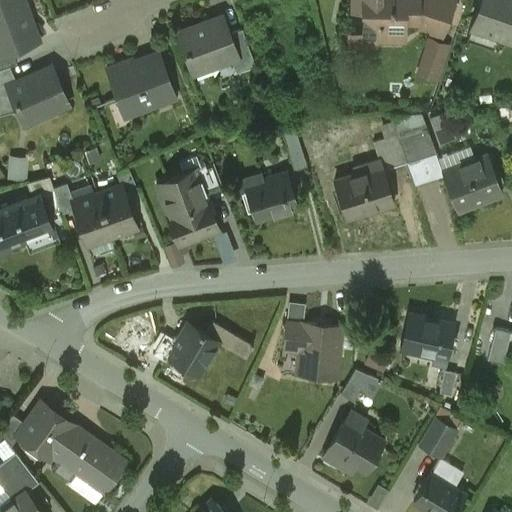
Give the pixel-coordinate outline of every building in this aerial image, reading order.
[(37,40),(22,0),(0,0),(0,53),(12,49),(37,40)] [(453,0),(451,0),(353,0),(353,8),(362,8),(362,18),(368,24),(377,24),(377,36),(399,36),(403,32),(403,19),(419,19),(444,27),(453,0)] [(511,0),(479,0),(466,39),(468,40),(473,24),(511,37),(511,0)] [(217,17),(177,31),(193,73),(231,59),(238,56),(230,33),(227,26),(221,28),(217,17)] [(255,65),(242,28),(230,33),(238,56),(231,59),(236,72),(255,65)] [(418,74),(442,80),(451,42),(427,36),(418,74)] [(0,67),(10,64),(16,62),(12,49),(0,53),(0,67)] [(158,52),(133,62),(132,60),(128,58),(107,66),(119,101),(132,97),(137,109),(174,95),(158,52)] [(10,64),(0,67),(0,113),(18,109),(7,84),(16,80),(10,64)] [(16,80),(7,84),(18,109),(24,123),(68,103),(51,65),(16,80)] [(440,141),(455,135),(446,110),(431,115),(440,141)] [(421,112),(392,114),(397,132),(398,133),(407,161),(436,151),(421,112)] [(294,123),(279,124),(293,169),(307,165),(294,123)] [(397,132),(373,140),(378,157),(379,157),(383,168),(407,161),(398,133),(397,132)] [(9,154),(9,176),(28,177),(29,155),(9,154)] [(378,157),(353,165),(355,172),(334,178),(346,217),(366,211),(365,209),(393,200),(383,168),(379,157),(378,157)] [(473,158),(442,170),(457,209),(501,191),(489,158),(475,163),(473,158)] [(213,160),(196,167),(205,192),(222,186),(213,160)] [(128,165),(116,170),(121,184),(122,184),(124,191),(137,186),(128,165)] [(205,192),(196,167),(167,178),(178,208),(167,213),(179,244),(219,229),(205,192)] [(286,170),(263,177),(261,172),(242,178),(255,219),(298,205),(286,170)] [(49,175),(26,181),(31,196),(38,193),(38,194),(54,189),(53,186),(49,175)] [(67,181),(53,186),(54,189),(62,212),(75,207),(72,201),(74,200),(67,181)] [(121,184),(97,192),(112,234),(136,225),(124,191),(122,184),(121,184)] [(74,200),(72,201),(75,207),(87,242),(112,234),(97,192),(74,200)] [(31,196),(0,207),(0,247),(25,238),(23,233),(49,223),(38,194),(38,193),(31,196)] [(359,314),(347,312),(345,335),(356,336),(359,314)] [(454,323),(407,312),(399,345),(433,353),(431,360),(445,363),(454,323)] [(198,329),(187,322),(177,339),(176,340),(167,353),(169,354),(198,372),(217,340),(228,347),(237,334),(212,319),(205,331),(199,328),(198,329)] [(340,325),(302,321),(302,323),(286,321),(283,345),(299,346),(297,372),(335,376),(340,325)] [(511,328),(495,325),(487,357),(503,360),(511,328)] [(177,339),(164,332),(152,353),(165,360),(169,354),(167,353),(176,340),(177,339)] [(384,368),(389,352),(370,347),(366,362),(384,368)] [(369,373),(355,367),(340,392),(353,400),(369,373)] [(445,368),(441,389),(453,391),(458,370),(445,368)] [(77,428),(40,401),(25,422),(17,433),(18,434),(49,456),(50,454),(56,458),(55,459),(56,459),(77,428)] [(365,418),(351,409),(346,417),(346,416),(327,447),(327,448),(323,454),(349,470),(354,463),(364,469),(382,439),(360,426),(365,418)] [(12,412),(0,428),(0,431),(10,445),(18,434),(17,433),(25,422),(12,412)] [(456,428),(433,414),(417,441),(440,455),(456,428)] [(105,447),(78,427),(77,428),(56,459),(57,460),(60,456),(77,468),(76,470),(104,489),(126,458),(107,445),(105,447)] [(15,451),(0,462),(0,483),(11,498),(24,488),(26,490),(38,481),(15,451)] [(77,468),(60,456),(57,460),(56,459),(51,466),(52,471),(65,480),(70,479),(75,472),(76,470),(77,468)] [(452,511),(464,494),(429,473),(413,499),(435,511),(452,511)] [(11,498),(0,506),(0,511),(42,511),(26,490),(24,488),(11,498)] [(225,511),(211,498),(197,511),(225,511)]
